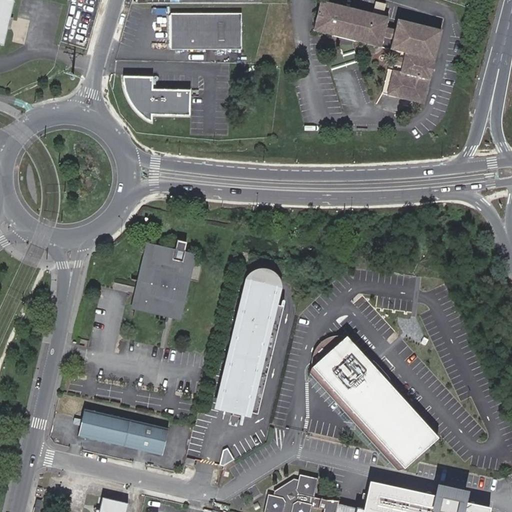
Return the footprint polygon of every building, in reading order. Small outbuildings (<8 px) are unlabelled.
[(0,0),(0,48),(2,49),(14,2),(4,0),(0,0)] [(385,14),(387,4),(373,1),(371,11),(385,14)] [(382,36),(383,30),(386,19),(319,3),(312,32),(379,48),(382,36)] [(168,13),(168,48),(169,48),(169,49),(240,49),(240,13),(168,13)] [(387,70),(382,95),(422,105),(430,74),(427,73),(429,65),(431,66),(440,32),(396,21),(393,33),(392,39),(389,50),(400,53),(398,60),(395,59),(393,66),(396,66),(395,72),(387,70)] [(392,39),(393,33),(383,30),(382,36),(392,39)] [(150,89),(150,77),(118,77),(127,102),(137,113),(150,122),(150,114),(187,114),(187,89),(150,89)] [(193,254),(184,252),(186,243),(175,240),(173,248),(145,242),(137,277),(138,278),(134,294),(135,294),(132,307),(173,316),(179,291),(184,292),(193,254)] [(259,414),(284,308),(275,306),(278,291),(278,289),(277,286),(276,284),(275,282),(274,280),(272,279),(270,277),(269,277),(267,276),(266,276),(265,276),(263,276),(260,276),(258,276),(256,277),(254,279),(252,280),(250,282),(249,284),(220,405),(235,409),(233,415),(242,417),(243,411),(248,412),(259,414)] [(178,317),(184,292),(179,291),(173,316),(178,317)] [(345,334),(310,366),(403,469),(438,438),(345,334)] [(174,431),(89,412),(83,439),(168,458),(174,431)] [(231,463),(227,456),(222,459),(220,467),(224,467),(231,463)] [(196,461),(187,459),(186,466),(194,468),(196,461)] [(313,501),(318,479),(299,474),(297,480),(293,479),(274,491),(273,495),(267,494),(263,511),(310,511),(311,507),(323,510),(322,511),(489,511),(490,508),(368,481),(362,509),(338,503),(338,501),(313,501)] [(102,496),(98,511),(126,511),(128,502),(102,496)]
